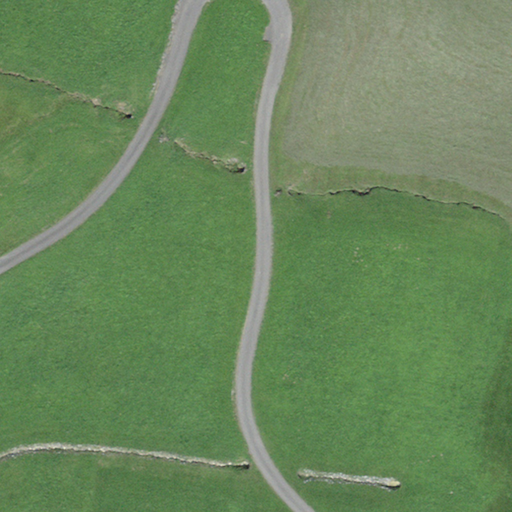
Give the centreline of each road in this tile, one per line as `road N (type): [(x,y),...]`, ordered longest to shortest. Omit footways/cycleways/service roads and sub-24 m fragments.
road 1 (track): [(306,511),(249,431),(244,373),(263,271),(262,139),(280,45),(281,5),(274,0)]
road 2 (track): [(195,0),(148,130),(105,193),(0,267)]
